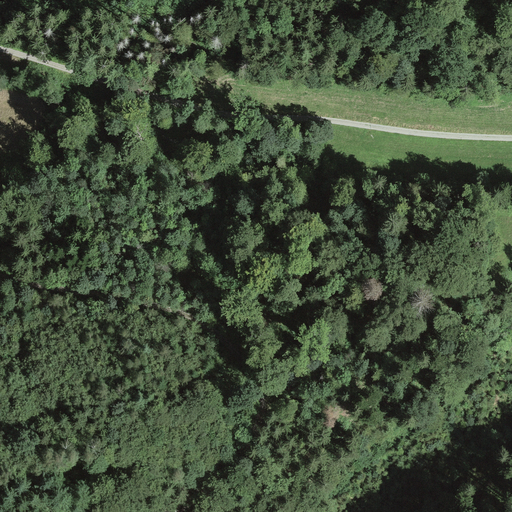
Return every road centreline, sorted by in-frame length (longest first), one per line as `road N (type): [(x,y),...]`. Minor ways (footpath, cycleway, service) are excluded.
road 1 (track): [(0,47),(203,105),(511,137)]
road 2 (track): [(0,274),(197,318),(257,378),(264,401),(253,434),(179,511)]
road 3 (track): [(264,401),(59,442),(0,464)]
road 4 (track): [(331,511),(511,332)]
